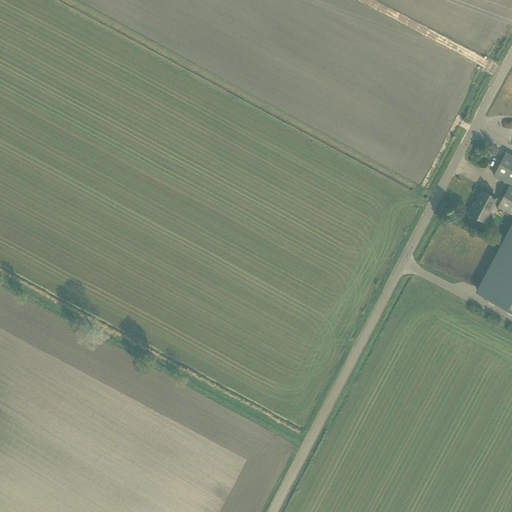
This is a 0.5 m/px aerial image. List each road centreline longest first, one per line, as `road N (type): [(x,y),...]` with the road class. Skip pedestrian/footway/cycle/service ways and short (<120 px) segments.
road 1 (unclassified): [(273,511),(511,58)]
road 2 (track): [(309,441),(0,275)]
